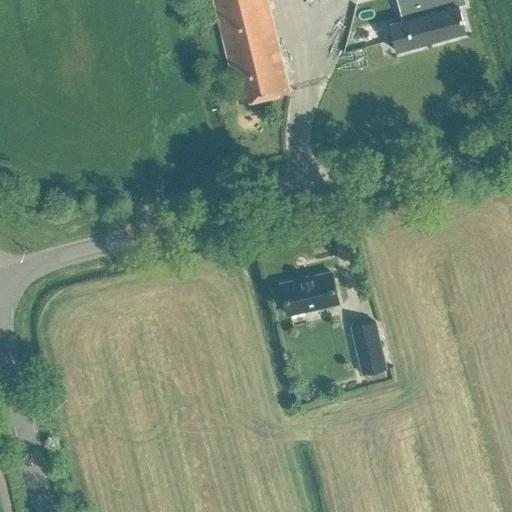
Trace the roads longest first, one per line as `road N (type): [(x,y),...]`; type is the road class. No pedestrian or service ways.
road 1 (tertiary): [(0,276),(511,141)]
road 2 (tertiary): [(42,511),(0,319)]
